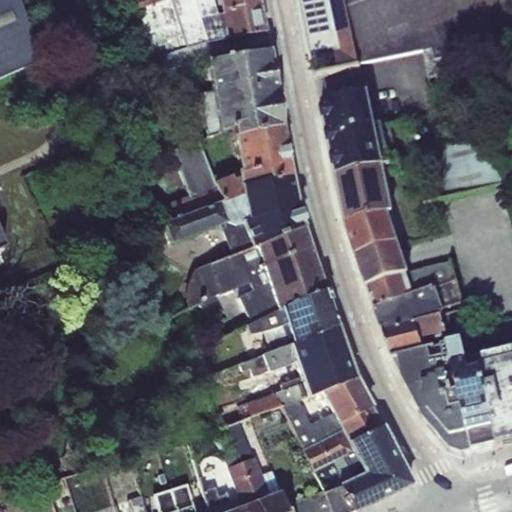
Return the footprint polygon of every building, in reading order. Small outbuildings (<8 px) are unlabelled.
[(0,0),(0,78),(16,72),(38,62),(16,0),(0,0)] [(125,0),(128,11),(134,11),(173,0),(125,0)] [(173,0),(134,11),(142,37),(135,39),(139,63),(157,58),(184,50),(220,40),(264,32),(258,4),(247,6),(245,0),(173,0)] [(260,0),(245,0),(247,6),(258,4),(264,32),(267,32),(260,0)] [(511,0),(302,0),(314,54),(335,50),(339,71),(360,67),(359,64),(423,51),(434,48),(435,59),(457,56),(511,45),(511,0)] [(184,50),(157,58),(161,73),(178,67),(181,60),(205,52),(211,92),(199,94),(206,138),(229,129),(230,135),(280,125),(267,51),(264,32),(220,40),(184,50)] [(434,48),(423,51),(426,79),(460,74),(457,56),(435,59),(434,48)] [(370,92),(369,93),(374,117),(376,129),(383,127),(383,128),(387,127),(370,92)] [(326,127),(374,117),(369,93),(321,103),(326,127)] [(326,127),(336,177),(385,168),(398,164),(390,126),(387,127),(383,128),(383,127),(376,129),(374,117),(326,127)] [(280,125),(230,135),(238,172),(235,172),(236,174),(214,183),(197,141),(171,151),(188,197),(149,211),(157,231),(164,228),(163,225),(241,196),(239,186),(290,175),(289,172),(287,164),(288,163),(284,146),(281,130),(280,125)] [(498,143),(441,143),(429,162),(439,200),(511,184),(498,143)] [(336,177),(345,224),(389,215),(394,214),(385,168),(336,177)] [(297,209),(290,175),(239,186),(241,196),(163,225),(164,228),(169,246),(218,227),(231,256),(302,226),(301,223),(298,213),(297,209)] [(345,224),(367,286),(409,274),(389,215),(345,224)] [(231,256),(208,265),(217,297),(248,284),(252,291),(237,298),(250,324),(324,290),(302,226),(231,256)] [(367,286),(375,308),(455,281),(450,263),(429,269),(409,274),(367,286)] [(217,297),(208,265),(195,271),(191,275),(187,284),(185,290),(184,296),(185,304),(186,310),(217,297)] [(375,308),(383,333),(463,311),(455,281),(375,308)] [(324,290),(250,324),(244,326),(248,337),(262,334),(268,353),(335,327),(324,290)] [(448,346),(463,342),(471,340),(463,311),(383,333),(392,360),(448,346)] [(335,327),(268,353),(238,365),(242,377),(250,374),(251,378),(269,371),(276,392),(216,416),(222,429),(225,428),(238,423),(249,419),(280,407),(297,402),(319,393),(354,379),(335,327)] [(463,342),(448,346),(472,453),(497,447),(479,359),(467,362),(463,342)] [(472,453),(448,346),(392,360),(392,361),(403,381),(404,382),(413,399),(424,420),(451,452),(462,456),(472,453)] [(511,351),(479,359),(497,447),(511,443),(511,351)] [(297,402),(280,407),(301,451),(340,432),(337,425),(370,408),(354,379),(319,393),(331,415),(309,426),(297,402)] [(380,427),(370,408),(337,425),(340,432),(345,442),(380,427)] [(238,423),(225,428),(236,454),(258,511),(286,511),(285,507),(270,472),(261,476),(238,423)] [(340,432),(301,451),(312,473),(341,458),(352,479),(337,486),(338,488),(322,493),(329,511),(353,511),(410,485),(380,427),(345,442),(340,432)] [(258,511),(236,454),(223,459),(227,469),(226,469),(237,499),(230,502),(233,511),(258,511)] [(10,478),(0,482),(0,500),(17,494),(10,478)] [(195,511),(186,484),(171,489),(176,511),(195,511)] [(207,511),(233,511),(230,502),(227,494),(217,497),(214,488),(202,492),(207,511)] [(157,511),(176,511),(171,489),(152,495),(157,511)] [(329,511),(322,493),(310,498),(315,511),(329,511)] [(144,511),(140,497),(127,501),(129,511),(144,511)] [(315,511),(310,498),(297,503),(300,511),(315,511)] [(300,511),(297,503),(285,507),(286,511),(300,511)]
